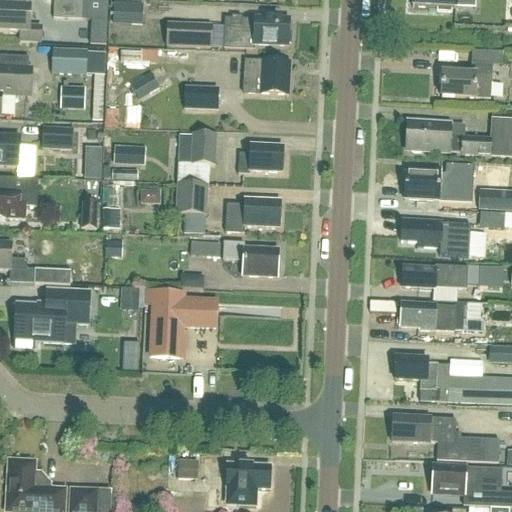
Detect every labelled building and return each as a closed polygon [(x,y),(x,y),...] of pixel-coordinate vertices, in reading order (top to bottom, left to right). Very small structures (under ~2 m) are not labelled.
[(408,0),(409,1),(412,1),(412,11),(436,13),(436,16),(451,17),(451,13),(455,13),(456,0),(408,0)] [(53,1),(52,23),(82,24),(92,24),(90,49),(106,49),(108,4),(83,2),(53,1)] [(115,8),(114,29),(132,29),(132,8),(115,8)] [(40,47),(41,31),(29,31),(30,12),(0,11),(0,37),(20,38),(20,46),(40,47)] [(288,23),(254,21),(254,23),(224,22),(223,51),(254,53),(254,48),(287,49),(287,46),(290,46),(291,36),(288,35),(288,23)] [(210,53),(211,30),(166,28),(165,51),(210,53)] [(104,79),(104,57),(87,57),(87,55),(51,53),(50,79),(85,80),(85,79),(104,79)] [(141,55),(141,66),(150,67),(151,56),(141,55)] [(471,55),(470,67),(491,68),(500,68),(501,57),(471,55)] [(27,88),(28,62),(0,60),(0,99),(30,101),(31,89),(27,88)] [(287,99),(289,67),(244,65),(242,97),(287,99)] [(489,103),(491,68),(470,67),(469,79),(441,77),(440,101),(489,103)] [(149,98),(141,84),(130,90),(139,104),(149,98)] [(85,92),(69,92),(69,114),(84,115),(85,92)] [(217,116),(218,93),(184,92),(183,115),(217,116)] [(461,142),(460,158),(511,160),(511,122),(489,122),(488,143),(461,142)] [(460,158),(461,142),(462,131),(449,131),(449,130),(407,128),(405,156),(410,156),(413,158),(418,159),(421,157),(447,158),(447,157),(460,158)] [(72,155),(73,133),(42,132),(41,154),(72,155)] [(191,168),(215,169),(216,139),(192,138),(191,168)] [(0,170),(18,172),(19,142),(0,140),(0,170)] [(281,176),(282,151),(250,149),(249,158),(238,157),(237,178),(248,178),(249,175),(281,176)] [(114,151),(113,169),(129,170),(130,152),(114,151)] [(84,172),(84,183),(99,184),(100,172),(84,172)] [(438,205),(439,173),(418,172),(418,178),(404,177),(403,203),(438,205)] [(111,175),(111,184),(123,185),(123,175),(111,175)] [(36,212),(38,184),(6,183),(6,196),(0,196),(0,223),(25,225),(26,211),(36,212)] [(206,219),(207,189),(177,187),(176,217),(206,219)] [(511,216),(511,196),(478,194),(477,215),(511,216)] [(279,232),(280,205),(244,203),(244,209),(226,208),(225,237),(244,237),(244,230),(279,232)] [(96,234),(97,208),(82,207),(81,233),(96,234)] [(102,214),(102,234),(119,234),(119,214),(102,214)] [(505,235),(506,218),(477,217),(476,233),(505,235)] [(401,224),(400,247),(417,248),(417,252),(439,253),(439,260),(469,262),(471,230),(441,229),(441,226),(401,224)] [(105,246),(105,262),(118,262),(119,247),(105,246)] [(278,279),(279,267),(277,267),(277,254),(244,253),(244,247),(223,246),(222,264),(243,265),(242,280),(276,282),(276,279),(278,279)] [(0,274),(26,276),(27,264),(10,264),(11,248),(0,247),(0,274)] [(207,260),(218,261),(219,248),(208,247),(207,260)] [(465,295),(465,290),(466,273),(434,271),(434,274),(403,272),(402,280),(399,280),(399,290),(401,290),(401,293),(418,293),(417,296),(429,296),(430,294),(433,294),(465,295)] [(466,273),(465,290),(477,291),(478,272),(466,271),(466,273)] [(69,290),(70,276),(34,274),(33,288),(69,290)] [(181,279),(180,292),(192,293),(193,280),(181,279)] [(122,293),(121,309),(137,310),(138,294),(122,293)] [(87,329),(89,297),(46,295),(45,311),(16,310),(14,351),(33,352),(33,344),(43,345),(43,347),(63,348),(64,328),(77,328),(87,329)] [(215,333),(216,307),(182,306),(183,299),(153,297),(150,362),(179,363),(181,332),(215,333)] [(453,313),(452,335),(462,336),(480,337),(480,327),(462,326),(463,308),(454,308),(453,313)] [(463,308),(462,326),(480,327),(481,309),(463,308)] [(452,337),(453,313),(434,311),(400,309),(400,319),(397,319),(396,329),(399,329),(399,332),(418,333),(418,336),(433,337),(433,336),(452,337)] [(63,348),(63,350),(75,351),(77,328),(64,328),(63,348)] [(511,368),(511,351),(488,351),(488,368),(511,368)] [(394,363),(393,384),(419,386),(419,396),(419,406),(435,406),(511,409),(511,384),(447,382),(447,371),(426,370),(426,364),(394,363)] [(497,469),(498,446),(454,444),(455,425),(429,424),(429,423),(392,422),(390,447),(428,449),(428,448),(436,448),(435,466),(497,469)] [(9,465),(8,483),(6,511),(63,511),(65,494),(50,493),(50,488),(40,488),(34,481),(35,467),(9,465)] [(179,465),(178,483),(195,484),(195,465),(179,465)] [(226,492),(225,509),(237,510),(256,511),(257,494),(269,494),(270,470),(227,468),(226,491),(226,492)] [(429,486),(429,494),(431,496),(431,498),(463,500),(462,511),(488,511),(489,497),(499,498),(500,476),(464,474),(435,472),(434,482),(431,481),(431,483),(429,486)] [(95,511),(97,496),(71,494),(69,511),(95,511)] [(487,511),(511,511),(511,498),(489,497),(488,511),(487,511)]
